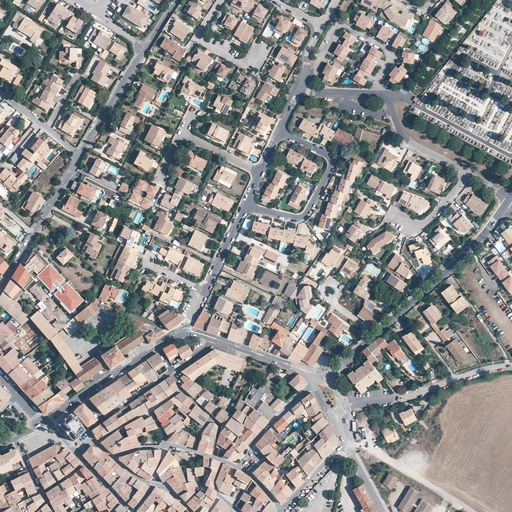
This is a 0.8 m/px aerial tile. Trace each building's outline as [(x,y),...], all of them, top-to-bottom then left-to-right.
[(30,0),(28,3),(34,7),(38,10),(45,0),(30,0)] [(253,1),(251,0),(233,0),(232,2),(242,9),(247,12),(247,11),(253,1)] [(385,0),(362,0),(368,3),(367,5),(375,10),(378,5),(381,7),(382,7),(385,0)] [(66,20),(71,12),(55,1),(47,15),(63,25),(66,20)] [(253,1),(247,11),(252,15),(253,14),(262,19),(267,10),(261,7),(258,5),(259,4),(253,1)] [(197,19),(201,13),(199,12),(202,8),(193,2),(186,12),(197,19)] [(241,11),(242,9),(232,2),(230,5),(241,11)] [(457,11),(445,2),(435,15),(441,20),(442,19),(447,23),(457,11)] [(401,23),(406,26),(410,19),(412,20),(414,16),(404,11),(402,14),(402,15),(400,14),(397,11),(392,4),(391,5),(384,10),(391,19),(401,24),(401,23)] [(129,6),(122,16),(142,29),(148,18),(129,6)] [(74,28),(78,31),(84,23),(78,19),(77,21),(72,18),(74,16),(75,15),(71,12),(66,20),(70,22),(66,27),(72,31),(73,29),(74,28)] [(362,13),(361,14),(358,12),(355,18),(358,20),(356,24),(365,29),(367,25),(371,27),(374,21),(371,19),(362,13)] [(235,33),(241,22),(226,13),(221,23),(225,25),(228,27),(227,28),(235,33)] [(498,13),(495,18),(502,21),(504,16),(498,13)] [(20,15),(15,22),(13,26),(31,38),(30,40),(34,43),(43,29),(20,15)] [(286,19),(285,20),(284,22),(280,20),(281,18),(277,16),(273,22),(277,24),(275,29),(279,31),(277,33),(281,35),(284,30),(287,32),(289,29),(292,23),(286,19)] [(431,19),(429,22),(430,23),(423,35),(433,41),(440,28),(439,28),(441,24),(431,19)] [(182,40),(190,29),(176,20),(173,25),(174,25),(170,32),(182,40)] [(241,22),(235,33),(233,35),(239,38),(241,36),(247,40),(254,29),(241,22)] [(382,25),(382,26),(379,24),(375,30),(379,32),(376,36),(386,41),(388,37),(391,39),(395,33),(391,31),(392,30),(387,28),(382,25)] [(293,38),(291,40),(300,45),(306,35),(305,31),(299,28),(300,27),(295,25),(292,31),(289,36),(293,38)] [(503,26),(500,32),(505,35),(508,30),(503,26)] [(103,53),(111,41),(113,39),(107,35),(106,37),(103,35),(104,33),(101,31),(99,33),(95,30),(89,39),(100,46),(98,50),(103,53)] [(343,61),(344,58),(345,58),(348,54),(350,49),(354,42),(357,38),(346,31),(343,36),(348,39),(346,42),(344,45),(340,43),(337,47),(334,52),(339,55),(337,58),(343,61)] [(402,37),(403,37),(398,34),(392,45),(397,48),(399,43),(402,45),(406,39),(402,37)] [(165,37),(159,46),(173,55),(171,57),(179,62),(186,51),(165,37)] [(114,43),(111,41),(103,53),(107,56),(110,50),(118,55),(119,54),(122,56),(126,49),(119,45),(118,46),(114,43)] [(281,55),(279,59),(292,66),(297,57),(293,54),(295,51),(283,45),(278,53),(281,55)] [(380,57),(383,52),(372,46),(369,51),(370,51),(366,58),(366,57),(360,67),(361,67),(357,74),(357,73),(354,78),(365,84),(367,79),(363,77),(367,70),(371,73),(376,64),(372,61),(376,55),(380,57)] [(77,57),(77,54),(77,49),(66,48),(66,51),(60,51),(59,60),(65,60),(76,61),(76,62),(76,67),(81,67),(81,57),(77,57)] [(413,63),(415,53),(403,50),(402,56),(407,57),(406,61),(413,63)] [(212,58),(199,51),(196,55),(195,55),(192,59),(198,63),(196,66),(203,70),(207,63),(208,64),(212,58)] [(0,73),(8,79),(11,74),(15,76),(20,69),(0,57),(0,73)] [(112,68),(101,62),(94,74),(95,75),(92,80),(104,88),(110,79),(106,77),(112,68)] [(221,65),(222,64),(218,62),(215,68),(219,70),(216,74),(224,78),(229,70),(221,65)] [(330,82),(332,79),(335,74),(338,70),(337,69),(339,66),(333,62),(331,66),(327,63),(324,68),(322,73),(326,75),(324,79),(330,82)] [(153,73),(157,75),(160,76),(160,77),(159,78),(167,82),(168,83),(173,72),(156,63),(153,68),(155,69),(153,73)] [(278,81),(280,78),(286,67),(279,63),(277,66),(274,64),(268,74),(269,76),(278,81)] [(405,73),(407,70),(402,66),(399,69),(395,66),(389,74),(393,77),(390,80),(396,84),(398,81),(399,82),(405,73)] [(45,90),(53,95),(56,90),(55,89),(57,84),(60,85),(63,81),(52,75),(52,76),(50,80),(48,79),(48,78),(47,77),(46,78),(45,78),(42,83),(47,86),(45,90)] [(167,85),(168,83),(167,82),(159,78),(160,77),(160,76),(157,75),(156,79),(159,81),(167,85)] [(236,81),(239,83),(241,80),(245,83),(243,86),(242,88),(243,89),(242,92),(247,96),(251,89),(250,89),(253,82),(240,75),(236,81)] [(189,96),(189,95),(190,93),(192,94),(198,98),(200,96),(203,97),(206,90),(187,81),(185,84),(184,83),(180,92),(189,96)] [(278,90),(265,82),(256,97),(265,102),(269,93),(274,96),(278,90)] [(93,98),(94,98),(97,94),(82,85),(74,100),(87,107),(92,98),(93,98)] [(144,97),(151,100),(155,91),(143,85),(139,92),(140,93),(137,100),(135,104),(140,107),(143,100),(143,99),(144,97)] [(50,105),(53,100),(51,99),(53,95),(45,90),(42,95),(40,99),(38,98),(38,97),(36,96),(36,97),(35,97),(32,102),(44,108),(47,110),(50,105)] [(216,107),(221,110),(221,112),(226,114),(232,102),(223,98),(222,98),(217,96),(212,105),(216,107)] [(150,102),(151,100),(144,97),(143,99),(143,100),(140,107),(141,107),(145,100),(150,102)] [(262,134),(264,130),(266,125),(267,126),(271,118),(260,112),(257,117),(261,118),(255,130),(262,134)] [(75,128),(77,129),(82,119),(72,113),(66,123),(62,120),(58,127),(71,135),(74,128),(75,128)] [(135,117),(126,113),(123,120),(122,120),(120,125),(121,126),(119,131),(126,134),(133,122),(137,124),(139,119),(135,117)] [(314,135),(316,132),(319,127),(304,119),(299,127),(314,135)] [(212,123),(210,126),(207,132),(212,135),(212,136),(222,141),(223,142),(228,132),(212,123)] [(319,127),(316,132),(331,141),(333,137),(336,132),(321,124),(319,127)] [(161,135),(163,136),(165,132),(152,125),(144,141),(152,144),(153,143),(159,146),(159,145),(161,141),(159,140),(161,136),(161,135)] [(222,143),(222,141),(212,136),(212,135),(207,132),(210,126),(208,125),(206,131),(205,133),(205,134),(222,143)] [(0,139),(0,141),(7,147),(14,138),(13,137),(14,135),(17,135),(18,133),(18,132),(17,131),(15,130),(11,126),(7,131),(2,136),(0,139)] [(336,132),(333,137),(348,145),(353,136),(338,128),(336,132)] [(233,146),(245,153),(250,143),(252,140),(239,133),(233,146)] [(50,150),(51,148),(36,135),(27,146),(34,152),(38,155),(36,157),(40,161),(43,158),(50,150)] [(165,137),(163,136),(161,135),(161,136),(159,140),(161,141),(159,145),(159,146),(153,143),(152,144),(151,146),(158,150),(160,146),(163,141),(165,137)] [(120,149),(123,143),(110,137),(108,143),(112,145),(111,148),(107,154),(110,155),(109,157),(114,159),(115,158),(117,155),(120,149)] [(126,145),(123,143),(120,149),(117,155),(115,158),(118,159),(126,145)] [(25,148),(21,153),(24,156),(16,166),(23,171),(26,167),(27,169),(36,157),(38,155),(34,152),(32,154),(25,148)] [(378,163),(392,171),(399,158),(389,152),(390,150),(387,148),(378,163)] [(191,164),(197,167),(202,170),(206,161),(195,155),(196,154),(187,149),(184,155),(188,158),(185,165),(190,167),(191,164)] [(301,166),(305,158),(306,157),(290,149),(286,159),(301,166)] [(51,151),(50,150),(43,158),(44,159),(51,151)] [(133,164),(138,166),(139,166),(146,170),(149,166),(151,166),(153,162),(143,157),(145,154),(140,151),(133,164)] [(317,164),(305,158),(301,166),(301,168),(312,173),(317,164)] [(89,173),(98,177),(105,164),(101,162),(98,160),(96,159),(89,173)] [(342,178),(352,181),(354,182),(355,178),(355,177),(359,165),(361,166),(363,166),(364,162),(354,159),(353,163),(350,162),(346,175),(344,174),(342,178)] [(415,179),(416,180),(422,168),(409,161),(403,171),(407,173),(408,171),(412,174),(411,177),(415,179)] [(152,167),(151,166),(149,166),(146,170),(139,166),(138,166),(138,168),(145,172),(149,174),(152,167)] [(219,179),(231,185),(235,177),(224,171),(225,168),(221,166),(218,173),(217,172),(213,180),(218,182),(219,179)] [(225,167),(225,168),(224,171),(235,177),(237,173),(225,167)] [(12,186),(16,189),(22,183),(17,179),(16,180),(10,174),(11,173),(5,168),(0,174),(0,177),(5,181),(4,182),(10,188),(12,186)] [(19,175),(24,180),(28,176),(24,173),(23,171),(19,175)] [(278,172),(273,184),(280,187),(282,188),(288,176),(278,172)] [(440,185),(442,186),(444,182),(445,180),(434,174),(432,178),(431,177),(424,190),(429,193),(430,190),(439,195),(440,192),(438,190),(440,185)] [(385,197),(388,198),(395,188),(372,175),(367,183),(377,189),(386,194),(385,197)] [(179,178),(177,182),(179,183),(176,189),(174,193),(181,197),(183,192),(184,193),(186,189),(190,191),(193,185),(179,178)] [(338,190),(345,193),(348,193),(352,181),(342,178),(338,190)] [(147,210),(157,189),(139,180),(135,189),(137,190),(135,193),(133,193),(130,199),(142,205),(141,207),(147,210)] [(80,198),(89,203),(97,187),(88,182),(86,186),(78,182),(78,183),(74,181),(71,188),(74,190),(82,194),(80,198)] [(119,190),(124,193),(128,185),(123,182),(119,190)] [(280,187),(273,184),(271,183),(269,186),(266,194),(266,195),(264,194),(262,199),(269,202),(269,201),(273,202),(280,187)] [(288,204),(297,208),(308,187),(300,183),(288,204)] [(343,201),(345,193),(338,190),(336,190),(334,193),(332,202),(339,205),(341,205),(343,201)] [(25,208),(32,212),(33,212),(38,204),(41,197),(32,192),(27,201),(27,202),(28,202),(25,208)] [(398,202),(402,203),(402,202),(406,205),(406,206),(410,208),(411,206),(413,208),(412,209),(417,212),(418,212),(420,207),(422,209),(426,207),(429,202),(422,198),(421,199),(417,197),(416,197),(413,195),(412,196),(407,193),(407,194),(403,192),(398,202)] [(181,197),(174,193),(172,197),(165,194),(164,196),(159,194),(154,205),(164,210),(168,202),(173,205),(176,206),(181,197)] [(208,202),(227,212),(233,201),(216,193),(215,196),(212,194),(208,202)] [(473,210),(475,208),(481,213),(487,205),(473,195),(471,198),(468,196),(463,202),(466,204),(465,205),(473,210)] [(71,196),(68,202),(67,204),(64,203),(62,209),(79,218),(82,212),(76,209),(80,201),(71,196)] [(373,206),(375,203),(368,198),(366,202),(362,199),(354,211),(364,217),(364,216),(370,204),(371,204),(373,206)] [(27,202),(27,201),(25,200),(21,208),(31,214),(32,212),(25,208),(28,202),(27,202)] [(168,202),(164,210),(169,212),(173,205),(168,202)] [(339,205),(332,202),(331,202),(330,202),(329,202),(325,214),(332,217),(335,217),(339,205)] [(366,218),(373,206),(371,204),(370,204),(364,216),(364,217),(366,218)] [(198,209),(195,216),(216,227),(217,223),(220,225),(222,221),(219,220),(198,209)] [(153,228),(166,235),(172,223),(166,220),(168,216),(157,210),(154,215),(158,216),(153,228)] [(95,227),(93,230),(99,233),(109,214),(103,211),(102,214),(98,212),(91,225),(95,227)] [(184,215),(177,212),(174,219),(181,222),(184,215)] [(332,217),(325,214),(323,214),(319,226),(329,229),(332,217)] [(473,225),(466,218),(463,220),(461,218),(458,214),(454,217),(452,215),(448,218),(460,232),(466,232),(473,225)] [(212,227),(215,229),(216,227),(195,216),(194,218),(197,220),(203,223),(201,228),(210,232),(212,227)] [(268,234),(270,227),(271,225),(254,221),(252,231),(268,234)] [(188,244),(200,250),(206,239),(205,239),(207,235),(182,223),(180,226),(194,233),(188,244)] [(362,231),(364,233),(366,229),(356,223),(354,225),(352,224),(345,235),(354,242),(357,237),(362,231)] [(137,233),(124,227),(119,236),(128,241),(125,245),(132,248),(133,245),(131,244),(133,240),(137,233)] [(270,227),(268,234),(268,237),(281,239),(284,230),(283,230),(270,227)] [(435,231),(436,233),(437,234),(433,238),(432,237),(429,240),(436,247),(438,244),(437,243),(442,239),(445,243),(450,239),(439,227),(435,231)] [(511,247),(511,246),(511,230),(509,227),(501,233),(506,240),(511,247)] [(467,233),(471,237),(476,231),(472,228),(467,233)] [(294,243),(296,235),(296,233),(293,232),(284,230),(281,239),(286,241),(294,243)] [(10,248),(14,243),(0,231),(0,246),(4,250),(7,246),(10,248)] [(373,254),(379,250),(378,248),(379,247),(392,240),(394,236),(386,231),(371,240),(367,247),(369,250),(370,249),(373,254)] [(88,238),(86,242),(89,243),(86,250),(85,251),(90,254),(88,257),(94,259),(97,252),(97,251),(96,251),(97,248),(98,249),(101,244),(95,241),(97,237),(87,232),(85,236),(88,238)] [(315,241),(308,240),(309,237),(296,235),(294,243),(294,244),(307,247),(306,250),(313,252),(315,241)] [(415,252),(418,259),(422,258),(423,261),(424,264),(431,262),(428,254),(427,255),(425,248),(422,249),(419,243),(409,247),(411,253),(415,252)] [(254,247),(253,246),(252,246),(251,250),(250,251),(248,250),(245,258),(256,263),(261,254),(263,248),(255,244),(254,247)] [(132,248),(125,245),(118,261),(130,267),(131,268),(136,256),(135,256),(138,251),(132,248)] [(69,314),(84,300),(34,248),(22,266),(29,274),(31,272),(48,289),(47,290),(52,295),(53,295),(56,298),(55,299),(69,314)] [(172,261),(172,262),(179,265),(184,255),(169,248),(168,251),(161,248),(159,252),(161,253),(160,253),(166,256),(173,259),(172,261)] [(267,250),(263,248),(261,254),(277,262),(280,255),(268,249),(267,250)] [(56,258),(63,265),(72,256),(66,249),(56,258)] [(330,267),(332,264),(333,262),(338,265),(342,258),(344,256),(340,253),(339,254),(332,249),(329,253),(327,252),(325,255),(323,258),(321,261),(330,267)] [(405,265),(402,263),(400,261),(402,260),(398,257),(399,256),(395,254),(388,265),(405,277),(408,274),(406,273),(407,271),(408,270),(404,267),(405,265)] [(189,269),(199,274),(203,264),(184,255),(179,265),(178,267),(187,271),(188,270),(189,269)] [(362,267),(368,258),(366,256),(360,266),(362,267)] [(511,289),(511,277),(496,256),(491,259),(494,263),(490,266),(509,291),(511,289)] [(256,263),(245,258),(243,261),(241,260),(237,270),(245,274),(246,272),(252,276),(254,272),(258,264),(256,263)] [(342,258),(338,265),(336,267),(340,270),(341,268),(345,270),(344,272),(350,276),(357,265),(348,259),(346,261),(342,258)] [(130,267),(118,261),(110,277),(121,282),(125,274),(127,275),(130,267)] [(12,278),(24,289),(34,280),(29,274),(22,266),(19,263),(19,265),(12,278)] [(364,277),(365,275),(363,273),(360,277),(362,279),(354,290),(365,298),(369,292),(369,291),(365,288),(367,285),(370,281),(369,281),(364,277)] [(408,285),(399,279),(397,277),(395,276),(392,274),(387,281),(403,292),(408,285)] [(371,279),(365,275),(364,277),(369,281),(370,281),(367,285),(365,288),(369,291),(371,288),(369,287),(369,286),(374,280),(371,279)] [(11,281),(4,291),(12,298),(20,289),(11,281)] [(238,301),(245,286),(234,281),(233,282),(231,281),(225,294),(235,299),(238,301)] [(160,297),(166,284),(162,282),(160,287),(153,283),(152,285),(147,282),(144,287),(148,288),(147,291),(160,297)] [(44,305),(51,299),(49,298),(46,300),(45,299),(48,296),(37,283),(30,289),(44,305)] [(291,296),(296,290),(297,287),(290,283),(284,294),(290,297),(291,296)] [(166,284),(160,297),(159,300),(170,305),(172,299),(177,301),(181,291),(176,289),(175,290),(170,288),(171,286),(166,284)] [(458,313),(468,305),(459,293),(458,293),(451,285),(441,292),(458,313)] [(107,297),(110,289),(104,286),(98,299),(112,306),(115,301),(114,301),(108,298),(107,297)] [(245,286),(238,301),(242,302),(248,288),(245,286)] [(296,290),(291,296),(296,299),(298,296),(299,297),(300,305),(300,308),(308,314),(308,313),(311,308),(306,304),(306,299),(309,299),(310,299),(309,289),(308,289),(307,286),(304,286),(300,292),(296,290)] [(111,289),(110,289),(107,297),(108,298),(114,301),(115,301),(116,300),(115,300),(109,297),(112,290),(111,289)] [(12,298),(4,291),(0,298),(0,305),(13,317),(22,325),(29,318),(32,315),(12,298)] [(214,307),(228,314),(234,302),(219,296),(214,307)] [(272,303),(283,309),(286,301),(276,296),(272,303)] [(97,300),(98,299),(94,297),(91,303),(90,303),(96,306),(98,301),(97,300)] [(56,305),(51,299),(44,305),(46,306),(42,309),(42,313),(48,320),(51,320),(54,317),(57,320),(52,324),(55,328),(61,329),(70,321),(58,307),(54,310),(53,308),(56,305)] [(376,306),(366,299),(364,305),(373,311),(376,306)] [(101,307),(96,306),(90,303),(82,310),(88,318),(101,307)] [(373,311),(364,305),(357,315),(373,327),(383,318),(373,311)] [(434,323),(439,319),(441,318),(431,305),(423,311),(433,324),(434,323)] [(268,313),(276,317),(279,311),(271,307),(268,313)] [(207,331),(214,312),(204,308),(197,322),(195,325),(195,327),(203,329),(207,331)] [(167,309),(157,317),(160,320),(159,320),(168,331),(181,322),(172,312),(167,309)] [(70,321),(61,329),(64,329),(69,335),(80,325),(79,324),(88,318),(82,310),(70,321)] [(32,315),(29,318),(48,339),(49,340),(50,340),(56,333),(37,311),(32,315)] [(422,313),(431,325),(433,324),(423,311),(422,313)] [(172,312),(181,322),(186,318),(179,315),(172,312)] [(214,312),(207,331),(209,332),(217,334),(222,320),(223,317),(214,312)] [(329,329),(337,335),(342,327),(344,329),(346,330),(349,326),(337,318),(337,317),(332,313),(328,320),(333,324),(329,329)] [(272,324),(275,318),(266,314),(263,320),(272,324)] [(1,322),(0,323),(0,334),(4,339),(12,333),(13,333),(18,328),(22,325),(13,317),(6,323),(5,325),(2,322),(1,322)] [(319,323),(313,319),(310,324),(315,328),(319,323)] [(140,330),(140,331),(146,340),(149,344),(152,342),(164,334),(159,328),(148,324),(134,320),(130,322),(135,330),(139,328),(140,330)] [(222,320),(217,334),(228,338),(232,327),(233,324),(222,320)] [(273,338),(272,340),(279,344),(273,354),(277,355),(280,351),(281,349),(290,335),(291,333),(274,322),(270,327),(272,329),(273,328),(278,331),(274,337),(273,338)] [(433,324),(431,325),(438,334),(439,333),(441,331),(434,323),(433,324)] [(232,327),(228,338),(241,343),(245,331),(246,328),(239,325),(237,329),(232,327)] [(267,331),(269,333),(274,337),(278,331),(273,328),(272,329),(270,327),(269,329),(267,331)] [(28,339),(18,328),(13,333),(12,333),(14,336),(21,345),(28,339)] [(445,342),(455,335),(451,329),(447,331),(445,328),(441,331),(439,333),(445,342)] [(416,354),(419,352),(417,350),(422,346),(409,329),(406,331),(407,333),(402,337),(416,354)] [(146,340),(140,331),(115,346),(100,356),(100,357),(82,369),(77,362),(70,352),(70,351),(65,344),(65,345),(56,333),(50,340),(66,362),(71,369),(77,377),(81,383),(106,366),(110,370),(124,360),(121,356),(146,340)] [(245,331),(241,343),(249,345),(253,333),(245,331)] [(263,337),(259,344),(266,349),(272,340),(273,338),(268,335),(269,333),(267,331),(263,337)] [(312,343),(317,346),(326,334),(321,331),(312,343)] [(253,333),(249,345),(256,348),(259,344),(263,337),(253,332),(253,333)] [(12,333),(4,339),(0,343),(0,365),(2,368),(18,354),(17,353),(8,343),(14,336),(12,333)] [(290,335),(281,349),(286,353),(287,353),(290,355),(297,345),(291,341),(293,337),(290,335)] [(405,356),(395,343),(393,341),(389,344),(386,343),(381,336),(375,341),(376,343),(380,348),(381,350),(385,347),(387,348),(395,357),(396,357),(399,360),(400,359),(405,356)] [(459,363),(468,355),(459,342),(458,343),(455,339),(446,346),(459,363)] [(272,340),(266,349),(265,351),(273,354),(279,344),(272,340)] [(370,361),(371,362),(377,359),(375,356),(382,351),(381,350),(380,348),(376,343),(375,341),(368,347),(363,351),(369,359),(370,361)] [(178,352),(176,350),(176,349),(174,345),(173,343),(172,344),(170,345),(167,346),(163,349),(163,350),(168,358),(175,354),(176,356),(179,355),(177,352),(178,352)] [(297,345),(290,355),(287,359),(292,360),(294,357),(299,361),(300,361),(301,359),(308,349),(298,343),(297,345)] [(308,349),(301,359),(311,366),(323,349),(317,346),(312,343),(309,348),(308,349)] [(177,352),(179,355),(182,360),(191,354),(186,345),(176,350),(178,352),(177,352)] [(180,372),(184,375),(189,379),(192,380),(216,364),(239,372),(244,361),(245,360),(236,357),(224,353),(214,349),(197,360),(181,372),(180,372)] [(18,354),(2,368),(8,374),(26,358),(25,356),(21,351),(17,353),(18,354)] [(157,353),(146,360),(154,371),(155,371),(164,365),(158,353),(157,353)] [(33,375),(39,370),(27,357),(26,358),(8,374),(18,385),(33,375)] [(154,371),(146,360),(136,367),(145,379),(146,381),(148,383),(158,377),(154,371)] [(382,377),(373,364),(371,362),(370,361),(367,363),(368,363),(365,365),(350,376),(361,391),(376,379),(375,378),(378,376),(380,379),(382,377)] [(71,369),(66,362),(61,364),(67,372),(71,369)] [(145,379),(136,367),(127,373),(134,382),(136,385),(145,379)] [(33,375),(18,385),(25,393),(39,381),(44,377),(42,374),(44,372),(41,369),(39,370),(33,375)] [(292,380),(288,383),(298,391),(306,383),(303,378),(302,377),(301,376),(294,372),(287,369),(286,370),(285,373),(292,376),(290,378),(292,380)] [(134,382),(127,373),(118,380),(124,387),(125,388),(134,382)] [(39,381),(25,393),(31,399),(48,387),(44,384),(50,379),(47,375),(44,377),(39,381)] [(165,380),(173,392),(178,389),(171,376),(165,380)] [(61,391),(64,394),(71,387),(68,384),(62,377),(55,384),(61,391)] [(81,383),(77,377),(68,384),(71,387),(76,392),(84,387),(81,383)] [(271,391),(272,392),(274,388),(276,385),(267,379),(267,378),(263,384),(271,391)] [(138,387),(146,381),(145,379),(136,385),(137,386),(137,387),(138,387)] [(192,380),(189,379),(189,380),(188,380),(184,383),(181,386),(180,386),(186,392),(189,389),(191,386),(194,382),(192,380)] [(114,394),(124,387),(118,380),(107,386),(114,394)] [(158,384),(167,397),(173,392),(165,380),(158,384)] [(136,385),(134,382),(125,388),(129,392),(137,386),(136,385)] [(194,382),(191,386),(198,392),(200,390),(202,388),(194,382)] [(154,387),(163,400),(167,397),(158,384),(154,387)] [(247,404),(253,409),(265,393),(268,394),(271,391),(263,384),(262,384),(257,390),(252,387),(250,391),(248,393),(253,396),(250,400),(246,398),(246,399),(244,402),(247,404)] [(0,400),(5,403),(10,397),(0,386),(0,400)] [(115,395),(114,394),(107,386),(98,393),(112,409),(121,403),(119,400),(117,397),(115,395)] [(191,386),(189,389),(196,395),(198,392),(191,386)] [(38,406),(55,395),(48,387),(31,399),(38,406)] [(125,388),(124,387),(114,394),(115,395),(117,397),(119,400),(121,403),(131,395),(129,392),(125,388)] [(150,390),(158,402),(163,400),(154,387),(150,390)] [(189,389),(186,392),(193,398),(196,395),(189,389)] [(146,399),(151,407),(158,402),(150,390),(143,395),(146,399)] [(202,394),(210,400),(214,395),(206,390),(202,394)] [(67,398),(64,394),(61,391),(55,395),(38,406),(44,412),(46,413),(47,412),(57,405),(67,398)] [(175,397),(182,403),(186,398),(181,392),(175,397)] [(306,410),(316,402),(311,392),(301,401),(305,409),(306,410)] [(112,409),(98,393),(89,399),(102,414),(103,414),(112,409)] [(196,401),(204,408),(209,402),(201,396),(196,401)] [(244,415),(240,412),(238,411),(244,402),(246,399),(241,396),(239,399),(235,408),(236,410),(231,416),(221,409),(215,417),(214,417),(223,425),(235,435),(238,437),(243,426),(243,425),(241,424),(244,415)] [(170,400),(174,404),(178,408),(182,403),(175,397),(170,400)] [(279,397),(269,407),(276,412),(285,403),(279,397)] [(131,409),(136,416),(142,412),(139,404),(136,399),(128,405),(131,409)] [(139,404),(142,412),(151,407),(146,399),(143,402),(139,404)] [(167,410),(170,408),(174,404),(170,400),(153,411),(157,418),(167,410)] [(305,409),(301,401),(291,409),(295,417),(296,419),(302,414),(301,412),(305,409)] [(209,402),(204,408),(211,414),(211,413),(216,407),(209,402)] [(263,402),(256,412),(268,421),(276,412),(269,407),(263,402)] [(316,402),(306,410),(309,415),(311,420),(322,412),(316,402)] [(97,419),(88,409),(85,406),(83,403),(81,405),(79,406),(77,407),(75,409),(73,411),(88,428),(97,420),(97,419)] [(188,414),(184,410),(186,407),(182,403),(178,408),(174,412),(176,414),(178,416),(182,418),(184,420),(188,414)] [(268,421),(256,412),(253,409),(247,404),(240,412),(244,415),(246,417),(261,429),(268,421)] [(192,409),(188,414),(184,420),(182,422),(184,424),(187,426),(191,417),(196,421),(202,426),(208,418),(208,417),(195,405),(192,409)] [(167,419),(171,416),(174,413),(170,408),(167,410),(157,418),(159,421),(162,423),(161,423),(161,424),(167,420),(167,419)] [(122,415),(126,422),(136,416),(131,409),(122,415)] [(295,417),(291,409),(282,418),(288,424),(295,417)] [(406,425),(416,419),(411,409),(404,412),(404,411),(399,413),(406,425)] [(322,412),(311,420),(315,423),(323,415),(322,412)] [(79,435),(85,430),(80,424),(81,424),(76,419),(75,419),(70,414),(65,419),(64,418),(58,424),(62,430),(63,431),(64,431),(64,432),(66,434),(67,435),(73,442),(74,441),(77,438),(80,436),(79,435)] [(108,419),(115,428),(120,425),(117,419),(114,414),(108,419)] [(176,418),(178,416),(176,414),(173,417),(171,416),(167,419),(167,420),(161,424),(163,429),(176,418)] [(117,419),(120,425),(126,422),(122,415),(117,419)] [(323,415),(315,423),(311,427),(318,435),(318,434),(328,424),(323,415)] [(144,420),(145,426),(154,423),(150,417),(150,416),(144,420)] [(165,433),(180,420),(182,418),(178,416),(176,418),(163,429),(165,433)] [(140,428),(144,427),(145,427),(145,426),(144,420),(141,417),(123,426),(124,428),(127,437),(135,434),(135,435),(142,433),(141,430),(140,428)] [(261,429),(246,417),(243,425),(243,426),(256,435),(261,429)] [(283,429),(288,424),(282,418),(273,425),(279,433),(283,430),(283,429)] [(102,423),(108,432),(115,428),(108,419),(102,423)] [(184,424),(182,422),(180,420),(165,433),(169,437),(178,428),(180,429),(184,424)] [(98,426),(102,436),(108,432),(102,423),(98,426)] [(145,427),(144,427),(145,429),(145,432),(147,431),(157,428),(154,423),(145,426),(145,427)] [(209,423),(201,434),(215,438),(217,427),(217,426),(214,423),(209,423)] [(328,424),(318,434),(323,443),(334,433),(328,424)] [(235,435),(223,425),(220,434),(227,439),(231,442),(235,435)] [(283,440),(282,438),(279,433),(273,425),(269,430),(279,443),(283,440)] [(393,425),(390,426),(384,430),(383,428),(381,430),(388,442),(391,441),(399,437),(393,425)] [(102,436),(98,426),(91,430),(96,439),(97,439),(102,436)] [(256,435),(243,426),(238,437),(246,446),(250,441),(256,435)] [(304,434),(300,427),(293,433),(300,443),(306,438),(304,434)] [(175,443),(183,431),(180,429),(178,428),(169,437),(166,441),(175,443)] [(121,440),(122,439),(117,431),(117,430),(115,432),(107,437),(100,443),(105,448),(107,450),(110,447),(114,444),(117,442),(121,440)] [(279,443),(269,430),(262,437),(268,443),(273,450),(274,450),(280,444),(279,443)] [(180,444),(186,433),(183,431),(175,443),(180,444)] [(135,434),(127,437),(122,439),(121,440),(117,442),(114,444),(110,447),(107,450),(112,454),(125,450),(139,446),(136,438),(144,436),(143,432),(142,433),(135,435),(135,434)] [(185,446),(189,435),(186,433),(180,444),(185,446)] [(337,441),(334,433),(323,443),(329,453),(337,444),(337,441)] [(215,438),(201,434),(201,435),(200,440),(207,442),(206,443),(213,445),(215,438)] [(227,439),(220,434),(216,444),(220,446),(219,448),(217,452),(218,453),(219,452),(222,448),(227,439)] [(318,434),(318,435),(317,436),(310,442),(312,444),(316,450),(323,443),(318,434)] [(193,437),(189,435),(185,446),(191,448),(192,448),(192,447),(196,438),(193,437)] [(246,446),(238,437),(235,441),(234,444),(233,445),(235,448),(240,453),(246,446)] [(268,443),(262,437),(255,445),(260,451),(268,443)] [(231,442),(227,439),(222,448),(226,450),(227,451),(232,444),(233,445),(234,444),(231,442)] [(207,442),(200,440),(197,451),(212,455),(212,452),(212,451),(213,445),(206,443),(207,442)] [(273,450),(268,443),(260,451),(265,457),(273,450)] [(329,453),(323,443),(316,450),(322,460),(329,453)] [(59,463),(70,453),(67,450),(64,448),(62,450),(56,444),(34,456),(29,459),(33,469),(38,466),(42,476),(43,475),(48,471),(46,468),(44,469),(42,464),(46,461),(49,466),(53,463),(56,460),(57,460),(59,463)] [(235,448),(233,445),(232,444),(227,451),(226,450),(223,454),(221,457),(226,459),(227,459),(231,453),(235,448)] [(312,444),(308,445),(305,447),(308,452),(305,454),(306,454),(298,461),(300,466),(307,475),(322,460),(316,450),(312,444)] [(97,457),(101,451),(92,446),(90,446),(86,451),(88,452),(92,454),(94,455),(97,457)] [(0,486),(1,486),(0,483),(0,473),(1,473),(1,474),(5,472),(8,470),(7,469),(12,467),(11,464),(21,459),(17,450),(16,448),(0,456),(0,486)] [(240,453),(235,448),(231,453),(227,459),(235,461),(238,458),(239,459),(242,455),(240,453)] [(274,450),(273,450),(265,457),(267,459),(276,467),(290,453),(292,452),(288,448),(280,456),(274,450)] [(292,452),(290,453),(292,456),(295,458),(299,454),(294,449),(292,452)] [(101,451),(97,457),(100,459),(105,462),(106,463),(111,458),(110,458),(101,451)] [(139,457),(139,451),(132,453),(131,460),(138,463),(139,461),(139,459),(139,457)] [(156,472),(159,477),(169,469),(170,469),(172,469),(175,468),(177,467),(180,467),(168,451),(168,452),(166,455),(163,460),(159,466),(156,472)] [(92,454),(88,452),(85,459),(88,462),(94,455),(92,454)] [(70,453),(59,463),(63,468),(69,463),(75,458),(70,453)] [(131,460),(132,453),(119,458),(119,460),(127,466),(131,460)] [(97,457),(94,455),(88,462),(93,468),(100,459),(97,457)] [(147,458),(139,457),(139,459),(141,459),(141,462),(143,463),(147,465),(147,458)] [(75,458),(69,463),(74,468),(80,463),(75,458)] [(111,458),(106,463),(108,465),(109,466),(110,467),(111,468),(116,463),(111,458)] [(159,458),(153,458),(147,458),(147,465),(154,469),(159,458)] [(211,458),(209,468),(210,468),(210,469),(211,470),(211,471),(215,473),(219,462),(211,458)] [(100,459),(93,468),(97,472),(102,466),(105,462),(100,459)] [(276,467),(267,459),(260,466),(265,470),(270,475),(271,474),(274,469),(275,468),(276,467)] [(56,460),(53,463),(57,469),(62,477),(65,475),(61,469),(62,468),(56,460)] [(143,463),(141,462),(139,461),(138,463),(131,460),(127,466),(132,471),(137,474),(141,468),(143,463)] [(106,463),(105,462),(102,466),(107,472),(103,477),(108,482),(116,473),(111,468),(110,467),(109,466),(108,465),(106,463)] [(53,463),(49,466),(46,468),(48,471),(51,469),(52,472),(57,469),(53,463)] [(69,463),(63,468),(62,468),(61,469),(65,475),(71,471),(74,468),(69,463)] [(116,463),(111,468),(116,473),(119,477),(124,471),(116,463)] [(147,465),(143,463),(141,468),(150,476),(154,469),(147,465)] [(225,477),(230,466),(223,463),(219,474),(225,477)] [(38,466),(33,469),(38,480),(44,489),(55,482),(50,474),(48,471),(43,475),(42,476),(38,466)] [(84,466),(79,470),(86,479),(85,479),(86,479),(92,475),(84,466)] [(102,466),(97,472),(103,477),(107,472),(102,466)] [(194,472),(195,477),(202,476),(203,468),(203,466),(202,466),(194,467),(194,472)] [(234,483),(236,479),(236,477),(233,476),(236,469),(233,468),(230,466),(225,477),(224,481),(230,484),(231,482),(234,483)] [(257,478),(265,470),(260,466),(252,473),(257,478)] [(307,475),(300,466),(295,470),(302,481),(307,475)] [(170,469),(169,469),(172,475),(173,477),(167,480),(165,480),(172,487),(178,485),(186,483),(180,467),(177,467),(175,468),(172,469),(170,469)] [(194,477),(195,477),(194,472),(194,467),(187,468),(186,468),(188,482),(189,482),(194,492),(196,490),(197,489),(194,477)] [(150,476),(141,468),(137,474),(148,480),(149,479),(150,476)] [(202,476),(208,476),(211,471),(211,470),(203,468),(202,476)] [(62,477),(57,469),(52,472),(57,480),(62,477)] [(169,469),(159,477),(158,478),(162,483),(165,480),(167,480),(172,475),(169,469)] [(239,481),(243,474),(239,471),(236,469),(233,476),(236,477),(236,479),(239,481)] [(275,485),(281,476),(278,473),(274,469),(271,474),(270,475),(261,482),(270,491),(275,485)] [(14,490),(23,486),(22,483),(31,480),(28,472),(26,473),(24,470),(18,473),(15,474),(17,478),(10,481),(14,490)] [(86,479),(79,470),(74,474),(77,478),(79,483),(85,479),(86,479)] [(261,482),(270,475),(265,470),(257,478),(261,482)] [(302,481),(295,470),(287,477),(286,477),(289,481),(291,484),(295,488),(301,483),(302,481)] [(124,471),(119,477),(120,477),(111,486),(116,491),(122,485),(121,485),(124,482),(128,484),(132,477),(128,475),(124,471)] [(215,473),(211,471),(208,476),(206,480),(212,482),(212,481),(215,473)] [(383,482),(392,488),(398,478),(389,472),(383,482)] [(116,473),(108,482),(111,486),(120,477),(119,477),(116,473)] [(286,477),(287,477),(284,473),(281,476),(275,485),(270,491),(274,496),(286,485),(289,481),(286,477)] [(74,474),(68,478),(72,486),(74,486),(77,491),(82,488),(81,486),(80,484),(79,483),(77,478),(74,474)] [(224,481),(225,477),(219,474),(216,482),(219,490),(224,481)] [(248,477),(243,474),(239,481),(242,482),(246,484),(250,478),(248,477)] [(83,490),(97,482),(93,477),(87,481),(86,481),(80,484),(81,486),(82,488),(83,490)] [(132,477),(128,484),(132,486),(138,489),(142,483),(139,482),(136,479),(132,477)] [(72,486),(68,478),(61,483),(68,495),(69,496),(75,492),(72,486)] [(27,495),(28,495),(36,492),(31,480),(22,483),(23,486),(27,495)] [(212,482),(206,480),(205,483),(204,485),(208,487),(213,489),(212,482)] [(246,490),(250,492),(256,485),(252,480),(246,490)] [(230,484),(224,481),(219,490),(219,491),(227,495),(233,486),(230,484)] [(97,482),(83,490),(86,496),(88,495),(88,494),(100,487),(100,486),(97,482)] [(122,485),(116,491),(121,497),(130,488),(132,486),(128,484),(124,482),(121,485),(122,485)] [(142,483),(138,489),(144,493),(146,490),(149,486),(143,482),(142,483)] [(178,485),(172,487),(179,496),(187,491),(190,496),(194,492),(189,482),(188,482),(186,483),(178,485)] [(68,495),(61,483),(57,486),(61,493),(64,498),(68,495)] [(88,494),(88,495),(92,500),(107,490),(106,490),(102,485),(101,486),(101,485),(100,486),(100,487),(88,494)] [(208,487),(204,485),(199,491),(202,493),(206,496),(213,501),(214,496),(215,491),(215,490),(213,489),(208,487)] [(262,502),(266,496),(264,493),(260,489),(256,485),(250,492),(249,494),(251,495),(256,498),(262,502)] [(281,504),(292,492),(288,487),(286,485),(274,496),(276,498),(280,504),(281,504)] [(376,511),(371,502),(364,490),(361,485),(353,490),(365,511),(376,511)] [(23,501),(29,498),(28,495),(27,495),(23,486),(14,490),(11,492),(8,494),(5,495),(4,496),(7,500),(11,507),(17,504),(23,501)] [(61,493),(57,486),(45,493),(49,500),(61,493)] [(83,490),(82,488),(77,491),(74,486),(72,486),(75,492),(69,496),(70,498),(73,502),(68,505),(69,506),(70,507),(73,511),(78,508),(83,504),(83,505),(92,500),(88,495),(86,496),(83,490)] [(397,506),(406,511),(419,492),(411,486),(397,506)] [(155,487),(152,491),(157,495),(162,498),(166,493),(161,490),(155,487)] [(130,488),(121,497),(127,503),(132,497),(135,493),(130,488)] [(107,490),(92,500),(95,505),(103,499),(111,493),(107,489),(106,490),(107,490)] [(135,493),(141,497),(144,493),(138,489),(135,493)] [(246,503),(246,502),(248,499),(251,495),(249,494),(250,492),(246,490),(240,499),(245,502),(246,503)] [(157,495),(152,491),(149,496),(154,500),(158,504),(161,499),(162,498),(157,495)] [(187,491),(179,496),(184,501),(190,496),(187,491)] [(202,493),(199,491),(198,491),(195,494),(202,500),(206,496),(202,493)] [(69,496),(68,495),(64,498),(61,493),(49,500),(53,508),(65,500),(66,501),(70,498),(69,496)] [(111,493),(103,499),(106,503),(114,497),(111,493)] [(132,497),(137,502),(141,497),(135,493),(132,497)] [(166,493),(162,498),(161,499),(163,502),(166,504),(169,506),(170,507),(175,501),(166,493)] [(39,494),(29,498),(23,501),(26,506),(33,501),(37,507),(44,501),(39,494)] [(199,504),(202,500),(195,494),(191,499),(199,504)] [(213,501),(206,496),(202,500),(199,504),(207,511),(210,507),(213,501)] [(265,506),(270,501),(266,496),(262,502),(261,503),(260,503),(256,510),(254,511),(261,511),(262,511),(265,506)] [(103,499),(95,505),(98,511),(107,509),(108,511),(109,511),(111,509),(118,501),(114,497),(106,503),(103,499)] [(132,497),(127,503),(133,508),(137,502),(132,497)] [(68,505),(73,502),(70,498),(66,501),(65,500),(53,508),(55,511),(61,511),(69,506),(68,505)] [(148,508),(152,504),(147,499),(143,503),(148,508)] [(161,499),(158,504),(158,505),(162,508),(165,511),(181,511),(186,508),(175,501),(170,507),(169,506),(166,504),(163,502),(161,499)] [(199,504),(191,499),(187,504),(194,511),(199,504)] [(215,506),(221,511),(224,511),(229,507),(221,500),(220,499),(215,506)] [(260,503),(261,503),(256,499),(252,506),(247,511),(254,511),(256,510),(260,503)] [(0,511),(11,507),(7,500),(0,504),(0,511)] [(95,505),(92,500),(83,505),(85,508),(85,509),(95,505)] [(414,511),(430,511),(434,507),(422,500),(414,511)] [(29,511),(26,506),(23,501),(17,504),(21,511),(29,511)] [(33,501),(26,506),(29,511),(31,511),(37,507),(33,501)] [(273,511),(276,509),(270,501),(265,506),(262,511),(273,511)] [(247,511),(252,506),(249,504),(246,502),(246,503),(245,502),(240,509),(240,510),(243,511),(247,511)] [(152,511),(156,507),(152,503),(152,504),(148,508),(146,510),(143,511),(152,511)]
